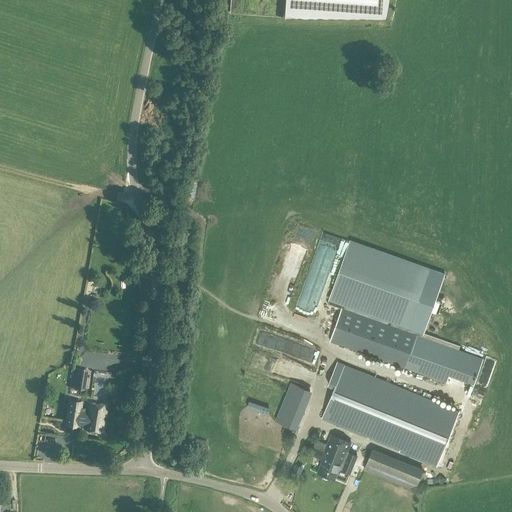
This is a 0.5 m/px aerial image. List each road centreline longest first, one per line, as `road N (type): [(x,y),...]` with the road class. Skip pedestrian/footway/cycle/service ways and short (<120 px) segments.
road 1 (unclassified): [(142,472),(158,289),(130,153),(159,0)]
road 2 (track): [(209,233),(187,209),(154,192),(121,197),(0,166)]
road 3 (tertiary): [(281,511),(233,489),(142,472)]
road 4 (tertiary): [(142,472),(0,466)]
